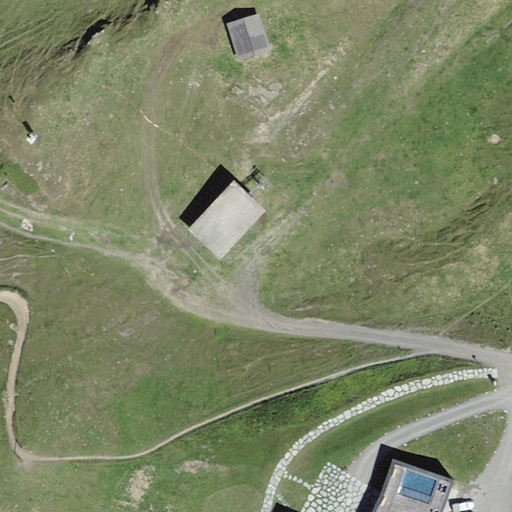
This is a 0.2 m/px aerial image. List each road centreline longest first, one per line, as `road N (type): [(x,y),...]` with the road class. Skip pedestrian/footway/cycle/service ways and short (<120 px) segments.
road 1 (track): [(447,349),(217,314),(181,298),(151,269)]
road 2 (track): [(511,393),(407,432),(375,451),(359,476)]
